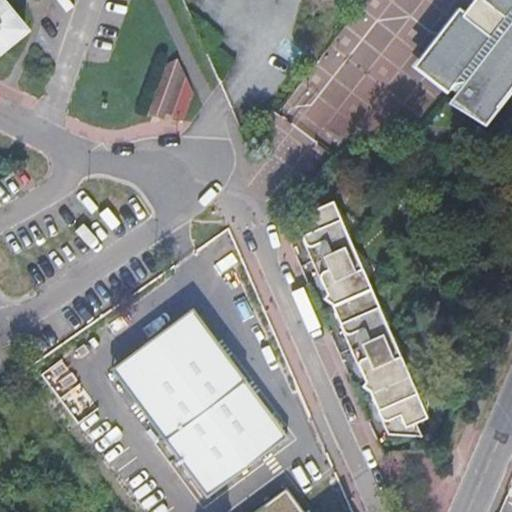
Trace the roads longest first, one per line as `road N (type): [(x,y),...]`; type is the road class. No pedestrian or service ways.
road 1 (residential): [(0,321),(179,211),(190,186),(176,154),(79,154)]
road 2 (residential): [(259,222),(380,511)]
road 3 (residential): [(80,0),(39,132)]
